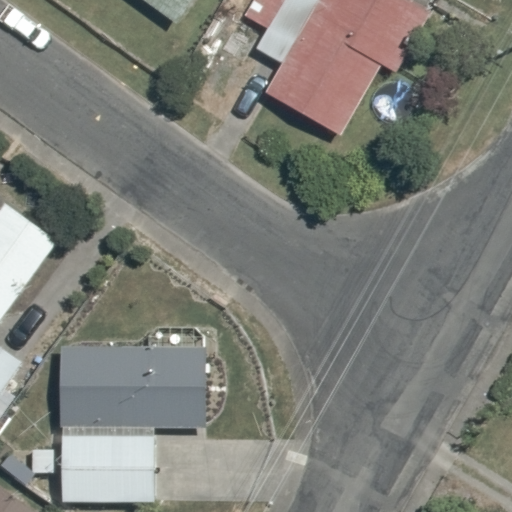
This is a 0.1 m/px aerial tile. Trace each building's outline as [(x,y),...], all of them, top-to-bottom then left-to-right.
[(147,0),(185,27),(204,0),(147,0)] [(443,7),(429,0),(329,0),(328,3),(322,0),(260,0),(253,14),(274,24),(256,58),(288,74),(276,98),(351,137),(387,66),(407,76),(443,7)] [(248,41),(222,28),(190,91),(215,105),(248,41)] [(0,336),(3,339),(70,243),(6,199),(0,207),(0,336)] [(73,349),(73,506),(167,506),(167,433),(217,433),(217,349),(201,350),(201,327),(166,328),(166,350),(73,349)] [(0,404),(25,367),(0,349),(0,404)] [(0,511),(39,511),(4,484),(0,488),(0,511)]
